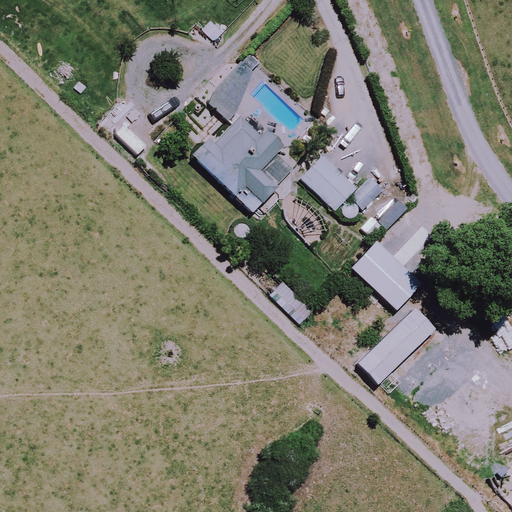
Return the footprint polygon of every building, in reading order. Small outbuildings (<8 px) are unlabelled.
[(257,139),(237,121),(213,146),(207,140),(189,159),(249,215),(273,190),(256,174),(277,151),(260,135),(257,139)] [(162,157),(151,168),(166,183),(177,173),(162,157)] [(346,198),(352,191),(317,158),(297,180),(332,213),(346,198)] [(370,202),(378,193),(363,179),(352,191),(346,198),(361,212),(370,202)] [(361,212),(359,214),(370,225),(382,213),(370,202),(361,212)] [(418,287),(373,245),(349,271),(393,313),(418,287)] [(431,332),(412,312),(354,367),(373,387),(431,332)] [(511,502),(511,475),(499,488),(511,502)]
